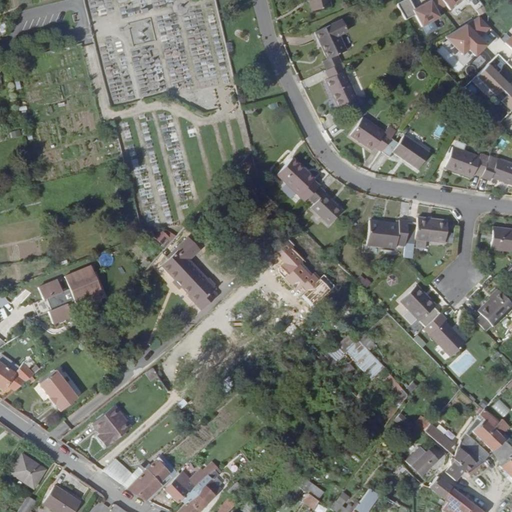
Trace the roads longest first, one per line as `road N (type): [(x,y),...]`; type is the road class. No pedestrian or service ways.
road 1 (residential): [(464,204),(363,186),(317,150),(284,85),(257,0)]
road 2 (residential): [(0,411),(141,511)]
